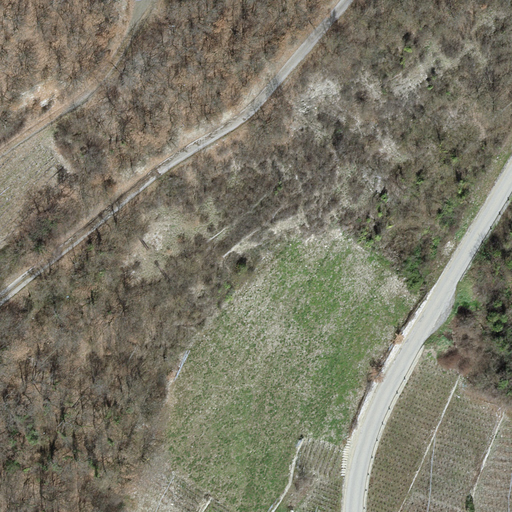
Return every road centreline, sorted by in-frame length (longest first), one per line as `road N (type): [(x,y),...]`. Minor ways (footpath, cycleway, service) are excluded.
road 1 (track): [(374,0),(331,77),(174,170),(0,323)]
road 2 (unclassified): [(511,193),(443,310),(367,471),(364,511)]
road 3 (track): [(0,159),(126,79),(168,0)]
